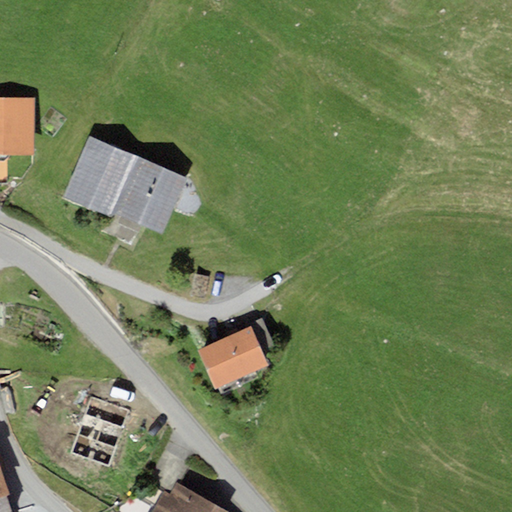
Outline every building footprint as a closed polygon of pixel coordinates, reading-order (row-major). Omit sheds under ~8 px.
[(36,98),(0,98),(0,182),(6,182),(7,155),(35,155),(36,98)] [(135,155),(90,136),(65,196),(110,215),(135,155)] [(188,178),(142,157),(116,213),(162,234),(188,178)] [(209,277),(194,275),(190,296),(205,299),(209,277)] [(247,328),(197,350),(215,389),(270,365),(263,350),(273,346),(261,319),(246,326),(247,328)] [(135,408),(87,391),(65,456),(113,473),(135,408)] [(0,463),(0,511),(13,511),(7,495),(11,494),(0,463)] [(170,493),(163,490),(151,511),(226,511),(175,485),(170,493)]
